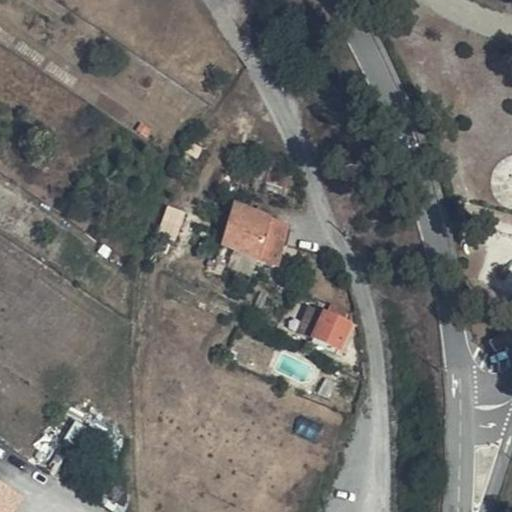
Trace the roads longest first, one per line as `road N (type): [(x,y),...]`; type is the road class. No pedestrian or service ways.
road 1 (residential): [(209,0),(296,138),(354,270),(379,374),(385,511)]
road 2 (unclassified): [(459,413),(443,265),(423,192),(334,0)]
